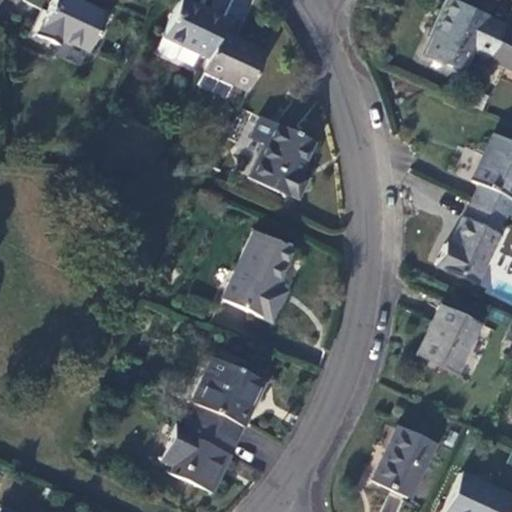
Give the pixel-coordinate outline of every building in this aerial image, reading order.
[(104,14),(73,0),(51,0),(31,41),(52,51),(58,38),(86,51),(104,14)] [(179,0),(177,0),(161,37),(205,58),(217,33),(223,20),(179,0)] [(472,51),(489,59),(504,27),(445,0),(444,0),(429,32),(433,34),(424,53),(463,71),(472,51)] [(511,30),(504,27),(489,59),(511,69),(511,30)] [(263,54),(217,33),(205,58),(199,70),(230,85),(246,92),(263,54)] [(62,40),(55,50),(78,65),(85,54),(62,40)] [(193,85),(223,99),(230,85),(199,70),(193,85)] [(272,124),(246,179),(286,197),(286,196),(295,200),(305,179),(296,175),(311,142),(272,124)] [(511,144),(492,135),(470,182),(478,186),(471,200),(503,215),(511,195),(511,144)] [(444,242),(432,265),(473,285),(497,234),(494,233),(503,215),(471,200),(463,218),(461,217),(448,244),(444,242)] [(511,252),(511,221),(510,220),(498,246),(511,252)] [(251,232),(220,301),(270,323),(283,293),(273,289),(291,249),(251,232)] [(438,306),(415,356),(454,374),(477,324),(438,306)] [(233,441),(261,382),(210,358),(202,377),(207,380),(188,420),(233,441)] [(209,494),(233,441),(188,420),(183,431),(174,427),(158,462),(166,466),(163,473),(209,494)] [(394,427),(369,481),(407,499),(432,444),(394,427)] [(439,511),(505,511),(511,499),(511,498),(458,473),(439,511)]
